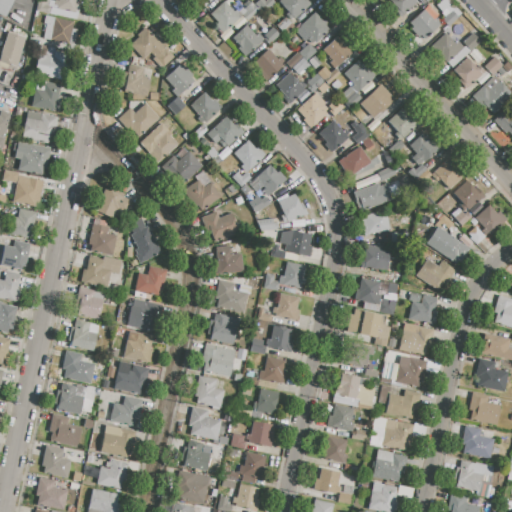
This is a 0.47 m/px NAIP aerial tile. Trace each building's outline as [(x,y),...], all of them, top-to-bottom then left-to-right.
[(0,0),(13,0),(5,17),(0,14),(0,0)] [(77,0),(77,1),(80,2),(77,20),(35,11),(36,0),(45,0),(53,2),(53,0),(77,0)] [(246,21),(241,15),(246,11),(241,6),(247,0),(249,0),(258,10),(246,21)] [(255,4),(259,0),(263,0),(264,1),(265,0),(272,0),(274,2),(263,12),(255,4)] [(280,2),(282,0),(302,0),(307,5),(294,17),(280,2)] [(385,1),(386,0),(414,0),(416,2),(400,17),(385,1)] [(210,14),(223,1),(239,18),(222,33),(216,27),(219,24),(210,14)] [(411,22),(423,10),(433,20),(435,18),(440,23),(425,37),(411,22)] [(442,20),(451,11),(458,18),(448,27),(442,20)] [(294,31),(314,13),(322,21),(324,20),(328,24),(326,26),(329,29),(315,41),(314,40),(311,42),(307,38),(304,41),(294,31)] [(43,39),(46,25),(43,24),(44,16),(73,22),(72,29),(77,30),(73,45),(43,39)] [(276,26),(285,17),(294,28),(286,36),(276,26)] [(232,38),(246,26),(254,36),(257,33),(263,39),(244,56),(237,48),(239,46),(232,38)] [(143,27),(151,35),(155,32),(163,40),(160,43),(173,57),(161,69),(151,59),(154,56),(150,52),(143,59),(129,45),(138,37),(136,35),(143,27)] [(268,45),(263,39),(265,37),(263,35),(272,27),(279,35),(268,45)] [(0,56),(7,33),(24,38),(14,70),(6,67),(5,69),(0,67),(0,56)] [(430,46),(445,33),(455,44),(457,42),(463,48),(446,63),(430,46)] [(462,43),(472,33),(480,41),(470,51),(462,43)] [(323,50),(336,37),(343,45),(346,42),(353,50),(333,68),(329,63),(332,60),(323,50)] [(305,61),(298,52),(308,43),(316,52),(305,61)] [(254,62),(267,50),(282,66),(269,78),(254,62)] [(60,80),(34,74),(38,55),(53,58),(54,51),(70,54),(65,76),(61,76),(60,80)] [(308,61),(314,56),(320,63),(313,68),(308,61)] [(483,67),(493,57),(501,65),(500,67),(505,72),(500,76),(496,71),(491,75),(483,67)] [(291,68),(302,58),(307,64),(296,73),(291,68)] [(452,70),(466,58),(475,68),(478,65),(484,72),(468,87),(452,70)] [(342,74),(358,60),(366,69),(368,67),(374,75),(367,82),(368,83),(370,81),(374,86),(349,109),(338,97),(352,85),(342,74)] [(124,92),(125,87),(121,87),(124,72),(127,72),(128,65),(143,68),(141,77),(149,79),(146,95),(124,92)] [(165,79),(179,65),(182,69),(184,67),(192,75),(190,77),(193,81),(176,97),(170,91),(173,88),(165,79)] [(327,84),(323,80),(334,69),(339,74),(327,84)] [(274,85),(288,73),(297,83),(300,81),(306,87),(289,102),(274,85)] [(311,93),(306,88),(309,86),(306,83),(316,74),(323,82),(311,93)] [(474,95),(493,77),(497,81),(498,81),(511,96),(492,114),(474,95)] [(31,106),(34,89),(43,91),(44,82),(60,85),(58,98),(60,99),(58,111),(31,106)] [(359,103),(380,85),(393,100),(373,118),(359,103)] [(204,93),(211,101),(213,99),(221,108),(205,123),(203,121),(200,123),(196,119),(199,116),(189,106),(204,93)] [(295,110),(313,93),(327,109),(324,111),(326,113),(311,127),(295,110)] [(174,115),(167,107),(177,97),(185,106),(174,115)] [(333,116),(329,111),(330,110),(328,107),(335,100),(342,107),(333,116)] [(139,136),(133,128),(129,132),(117,118),(129,108),(133,113),(145,103),(159,118),(139,136)] [(387,121),(400,109),(411,121),(414,118),(419,124),(415,128),(414,127),(399,140),(394,134),(395,133),(389,126),(390,125),(387,121)] [(27,111),(57,117),(53,135),(49,134),(47,143),(20,138),(24,121),(25,122),(27,111)] [(508,116),(511,112),(511,136),(507,131),(505,133),(494,120),(503,111),(508,116)] [(0,112),(8,114),(0,149),(0,112)] [(206,134),(224,117),(231,124),(234,121),(243,131),(226,147),(219,139),(214,143),(206,134)] [(318,133),(332,120),(342,131),(344,129),(350,135),(330,153),(323,145),(326,142),(318,133)] [(356,144),(351,138),(357,134),(353,128),(360,123),(368,135),(356,144)] [(157,162),(139,143),(161,124),(178,143),(157,162)] [(196,139),(192,134),(202,125),(207,130),(196,139)] [(408,146),(422,133),(430,141),(432,140),(439,148),(423,163),(422,161),(417,166),(410,158),(415,154),(408,146)] [(232,154),(247,141),(255,149),(258,146),(265,154),(245,173),(239,167),(242,164),(232,154)] [(17,142),(49,149),(45,169),(42,169),(41,175),(17,170),(20,159),(14,158),(17,142)] [(359,147),(370,162),(349,177),(338,161),(359,147)] [(181,184),(171,173),(168,176),(160,168),(174,155),(178,160),(187,152),(200,166),(181,184)] [(433,172),(450,157),(457,165),(454,167),(463,177),(449,189),(433,172)] [(267,196),(260,189),(256,192),(248,183),(269,165),(276,173),(278,171),(286,179),(267,196)] [(381,181),(377,173),(392,167),(395,174),(381,181)] [(245,173),(249,178),(239,187),(231,177),(236,172),(241,177),(245,173)] [(183,191),(204,175),(219,196),(200,211),(196,205),(194,206),(183,191)] [(18,176),(43,182),(38,201),(35,200),(34,207),(12,202),(18,176)] [(353,193),(386,181),(390,191),(381,194),(384,202),(360,211),(353,193)] [(453,193),(466,181),(474,189),(476,187),(481,192),(475,198),(478,201),(466,211),(465,212),(459,207),(463,204),(453,193)] [(227,188),(232,185),(236,189),(230,193),(227,188)] [(105,189),(109,191),(110,188),(123,194),(122,197),(129,200),(119,221),(96,211),(98,205),(97,205),(101,195),(102,195),(105,189)] [(294,194),(299,204),(301,203),(307,214),(300,218),(299,216),(283,224),(279,216),(282,214),(276,202),(294,194)] [(256,211),(250,201),(258,196),(259,200),(265,197),(269,204),(256,211)] [(474,217),(488,205),(495,214),(499,211),(506,219),(489,234),(487,232),(483,235),(480,231),(484,228),(474,217)] [(18,209),(36,213),(32,232),(29,231),(28,238),(4,233),(8,216),(17,218),(18,209)] [(363,235),(360,215),(385,211),(388,231),(363,235)] [(466,211),(471,217),(461,227),(453,218),(461,211),(463,214),(465,212),(466,211)] [(213,242),(210,233),(206,234),(200,218),(215,212),(218,218),(232,213),(240,231),(213,242)] [(438,221),(443,216),(452,224),(447,229),(438,221)] [(255,220),(271,218),(272,222),(275,222),(276,230),(264,231),(263,227),(255,228),(255,220)] [(146,226),(160,252),(139,264),(134,255),(136,254),(134,250),(137,249),(130,235),(134,233),(131,228),(141,222),(144,227),(146,226)] [(90,251),(95,225),(108,228),(107,234),(116,236),(112,256),(90,251)] [(483,235),(485,236),(476,244),(467,234),(475,226),(480,231),(483,235)] [(284,252),(285,245),(278,244),(280,233),(291,231),(310,234),(308,246),(311,246),(309,256),(284,252)] [(436,251),(447,234),(470,249),(461,263),(456,260),(454,263),(436,251)] [(463,234),(472,243),(468,247),(458,239),(463,234)] [(30,244),(25,267),(22,266),(21,270),(0,266),(0,260),(3,245),(12,247),(14,241),(30,244)] [(284,252),(283,259),(270,256),(272,244),(278,245),(277,251),(284,252)] [(365,245),(388,246),(386,270),(360,268),(361,255),(364,255),(365,245)] [(215,275),(213,257),(216,257),(215,248),(229,246),(231,255),(241,253),(243,271),(215,275)] [(80,282),(86,257),(102,261),(103,257),(121,260),(118,275),(110,273),(107,288),(80,282)] [(414,276),(425,259),(437,266),(440,261),(455,270),(445,286),(441,283),(436,290),(414,276)] [(278,284),(278,282),(279,276),(282,277),(286,262),(305,266),(302,278),(305,278),(304,285),(300,284),(299,288),(279,284),(278,284)] [(148,266),(167,270),(162,290),(159,289),(157,296),(150,294),(149,300),(133,296),(138,274),(146,275),(148,266)] [(0,298),(0,280),(3,281),(5,272),(20,275),(17,288),(20,289),(17,303),(0,298)] [(279,284),(277,291),(262,287),(265,273),(274,275),(273,281),(278,282),(278,284),(279,284)] [(361,278),(379,282),(378,289),(382,289),(380,299),(378,312),(362,309),(363,302),(354,301),(356,288),(359,289),(361,278)] [(216,307),(217,299),(215,299),(218,281),(233,284),(232,291),(246,293),(243,312),(216,307)] [(386,292),(388,283),(396,285),(395,294),(386,292)] [(103,293),(97,320),(77,316),(82,288),(103,293)] [(275,316),(275,314),(271,313),(273,307),(276,308),(279,294),(298,298),(296,309),(299,310),(297,321),(275,316)] [(436,298),(433,311),(437,312),(434,325),(407,320),(411,301),(420,303),(422,295),(436,298)] [(496,314),(493,313),(498,295),(511,299),(511,328),(493,323),(496,314)] [(378,312),(380,299),(395,302),(392,315),(378,312)] [(134,300),(162,305),(158,325),(155,324),(153,331),(126,326),(130,307),(133,307),(134,300)] [(0,332),(0,302),(2,303),(1,304),(16,308),(11,329),(8,329),(7,334),(0,332)] [(354,310),(384,316),(382,324),(386,325),(385,326),(389,327),(386,341),(346,332),(350,314),(353,315),(354,310)] [(270,322),(257,319),(258,312),(271,315),(270,322)] [(210,340),(211,335),(207,334),(210,320),(213,321),(215,314),(229,317),(227,325),(235,327),(232,344),(210,340)] [(75,320),(98,325),(93,351),(70,346),(71,342),(67,341),(70,327),(73,328),(75,320)] [(272,326),(278,327),(288,329),(287,330),(292,331),(289,343),(292,344),(290,353),(268,348),(268,345),(265,344),(266,339),(269,340),(272,326)] [(401,331),(416,333),(417,327),(433,330),(429,348),(425,347),(423,356),(397,351),(401,331)] [(129,331),(151,336),(149,349),(153,350),(150,363),(124,358),(129,331)] [(484,334),(509,339),(507,349),(511,350),(511,359),(480,354),(484,334)] [(0,336),(9,338),(5,360),(2,359),(1,365),(0,364),(0,336)] [(249,351),(252,339),(263,341),(262,346),(265,347),(264,354),(249,351)] [(387,346),(389,339),(395,340),(394,348),(387,346)] [(207,345),(234,350),(229,377),(202,371),(207,345)] [(343,364),(346,345),(373,350),(371,362),(366,361),(365,367),(361,366),(361,368),(343,364)] [(65,351),(95,357),(94,362),(101,363),(98,379),(91,377),(90,384),(63,378),(65,371),(61,370),(65,351)] [(266,357),(285,361),(283,373),(285,374),(283,383),(276,383),(261,380),(257,380),(259,371),(263,372),(266,357)] [(400,357),(426,362),(422,383),(419,383),(418,387),(393,382),(396,371),(398,371),(400,357)] [(479,360),(494,363),(493,370),(507,372),(503,391),(477,386),(479,376),(476,375),(479,360)] [(141,385),(140,394),(114,389),(119,362),(129,364),(127,375),(130,375),(132,365),(149,368),(145,386),(141,385)] [(364,375),(365,369),(371,371),(372,363),(380,364),(377,378),(364,375)] [(105,376),(107,365),(114,367),(112,378),(105,376)] [(233,380),(235,373),(242,375),(240,382),(233,380)] [(341,374),(359,377),(355,399),(334,395),(336,385),(339,385),(341,374)] [(380,382),(381,375),(392,377),(390,384),(380,382)] [(198,376),(216,380),(214,389),(223,391),(218,410),(211,408),(211,407),(195,403),(197,397),(194,396),(198,376)] [(244,383),(245,376),(257,379),(256,386),(244,383)] [(55,410),(55,407),(53,407),(55,393),(59,394),(61,383),(85,387),(85,386),(94,387),(93,394),(94,395),(90,413),(80,411),(80,415),(55,410)] [(358,399),(356,407),(369,409),(373,387),(358,384),(355,399),(358,399)] [(243,385),(251,387),(250,396),(241,394),(243,385)] [(378,403),(381,386),(390,387),(389,392),(386,392),(383,404),(378,403)] [(250,419),(253,403),(256,403),(259,389),(278,393),(273,415),(260,412),(259,420),(250,419)] [(388,394),(402,397),(403,390),(419,393),(416,411),(412,410),(410,419),(384,414),(388,394)] [(471,392),(487,395),(486,402),(499,405),(495,425),(470,420),(472,411),(467,410),(471,392)] [(122,406),(124,396),(142,400),(137,422),(134,421),(133,425),(109,420),(112,404),(122,406)] [(333,405),(353,409),(351,422),(354,422),(352,432),(326,426),(328,416),(331,416),(333,405)] [(189,435),(191,427),(187,426),(191,408),(207,411),(205,418),(220,421),(216,440),(189,435)] [(51,432),(49,431),(52,414),(68,417),(66,424),(79,427),(75,447),(49,442),(51,432)] [(85,420),(92,421),(91,428),(84,427),(85,420)] [(386,420),(413,425),(411,436),(409,445),(405,445),(404,450),(369,443),(372,427),(384,430),(386,420)] [(248,442),(249,440),(245,440),(246,434),(250,435),(252,422),(271,425),(270,430),(273,431),(270,447),(248,442)] [(411,436),(413,425),(413,422),(426,425),(424,439),(411,436)] [(100,451),(105,426),(135,432),(131,450),(127,449),(126,456),(100,451)] [(464,426),(481,429),(479,437),(492,440),(488,459),(463,454),(465,445),(461,444),(464,426)] [(350,439),(352,433),(354,433),(355,429),(368,432),(366,442),(350,439)] [(230,446),(232,434),(243,436),(242,442),(245,442),(243,449),(230,446)] [(327,436),(346,440),(343,454),(347,455),(345,463),(323,459),(324,454),(321,454),(323,446),(325,447),(327,436)] [(183,467),(184,462),(180,461),(183,447),(187,447),(188,441),(202,444),(201,453),(209,454),(205,471),(183,467)] [(43,474),(48,446),(63,449),(61,459),(69,460),(65,478),(43,474)] [(377,450),(406,456),(402,475),(399,474),(397,482),(372,477),(373,470),(370,470),(372,461),(375,462),(377,450)] [(246,452),(265,456),(260,479),(254,477),(253,484),(240,481),(242,475),(237,474),(239,466),(243,467),(246,452)] [(96,484),(99,468),(110,470),(112,460),(128,463),(124,484),(121,483),(120,489),(96,484)] [(460,461),(474,464),(474,462),(492,465),(490,477),(492,477),(488,498),(474,495),(475,491),(455,488),(460,461)] [(320,468),(340,472),(337,486),(341,487),(340,493),(336,492),(336,494),(313,490),(315,478),(318,479),(320,468)] [(177,498),(182,472),(194,474),(194,473),(208,476),(202,504),(177,498)] [(73,473),(81,474),(80,481),(72,480),(73,473)] [(36,504),(38,496),(35,495),(38,478),(54,481),(53,487),(67,490),(63,509),(36,504)] [(372,482),(397,487),(394,501),(398,502),(395,511),(381,511),(367,509),(372,482)] [(238,484),(258,489),(256,499),(259,500),(257,511),(234,506),(234,504),(231,503),(233,497),(236,498),(238,484)] [(397,495),(400,486),(412,489),(409,499),(397,495)] [(88,511),(93,490),(117,494),(115,503),(120,503),(118,511),(88,511)] [(340,493),(351,495),(349,505),(338,502),(340,493)] [(446,511),(450,493),(466,497),(464,503),(478,506),(476,511),(446,511)] [(314,500),(332,503),(330,511),(308,511),(309,510),(312,511),(314,500)] [(169,511),(195,511),(196,508),(171,503),(169,511)]
